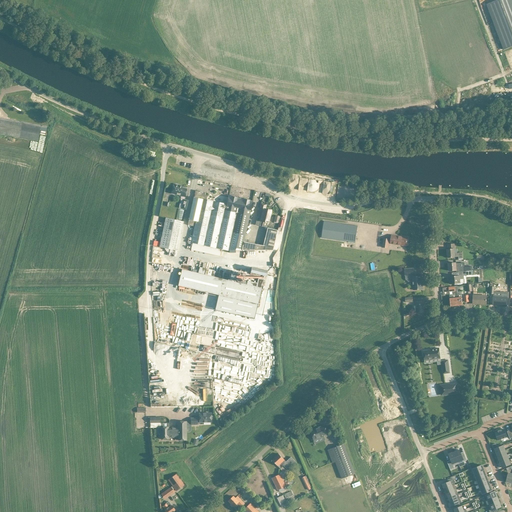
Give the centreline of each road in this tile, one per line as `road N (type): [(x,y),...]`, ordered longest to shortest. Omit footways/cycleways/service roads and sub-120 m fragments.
road 1 (track): [(0,16),(172,95),(299,131),(384,142),(511,137)]
road 2 (unclassified): [(168,146),(142,312),(150,415),(187,414)]
road 3 (unclassified): [(429,198),(311,203),(235,165),(168,146)]
road 4 (unknown): [(197,154),(181,242),(187,252),(260,262),(277,246),(293,198)]
road 5 (unclassified): [(200,511),(382,348)]
road 6 (unclassified): [(168,146),(0,69)]
road 7 (residential): [(443,322),(429,198)]
